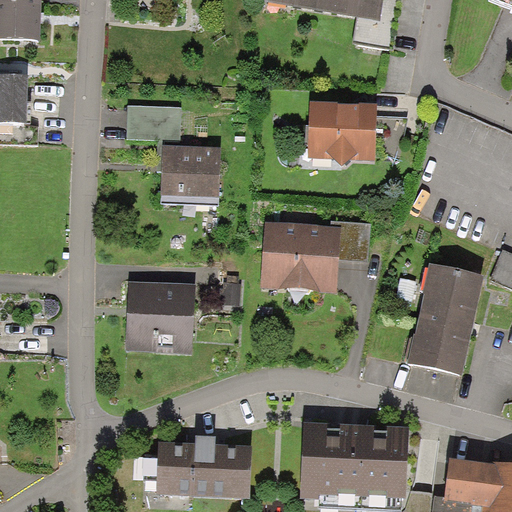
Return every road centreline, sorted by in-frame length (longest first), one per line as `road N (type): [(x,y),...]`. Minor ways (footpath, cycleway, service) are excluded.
road 1 (residential): [(84,458),(78,300),(92,0)]
road 2 (residential): [(84,458),(115,435),(241,386),(287,379),(344,386),(511,434)]
road 3 (residential): [(437,0),(428,81),(511,120)]
